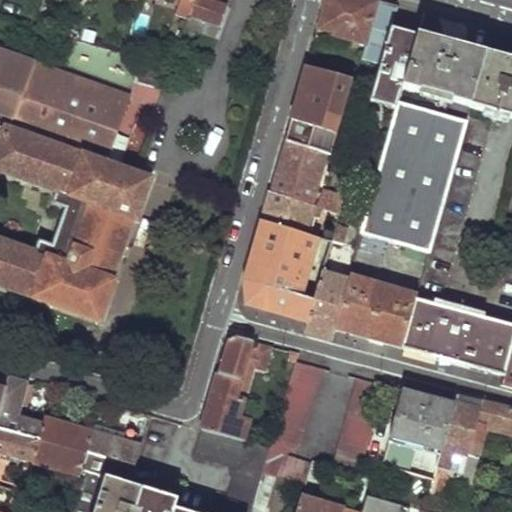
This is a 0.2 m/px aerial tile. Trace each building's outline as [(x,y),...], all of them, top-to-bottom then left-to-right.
[(184,0),(180,13),(187,16),(193,0),(184,0)] [(193,0),(187,16),(186,18),(190,19),(220,27),(225,6),(212,3),(213,0),(193,0)] [(325,0),(317,31),(334,35),(333,37),(370,48),(384,52),(390,31),(397,8),(367,0),(325,0)] [(220,27),(190,19),(186,31),(216,39),(220,27)] [(380,67),(370,103),(396,109),(416,38),(390,31),(384,52),(380,67)] [(416,38),(396,109),(395,113),(463,133),(486,56),(416,38)] [(384,52),(370,48),(367,63),(380,67),(384,52)] [(0,114),(15,120),(10,134),(0,130),(0,285),(100,321),(115,277),(112,274),(131,223),(135,224),(150,182),(104,166),(108,152),(110,153),(118,133),(110,131),(114,119),(122,121),(129,100),(0,54),(0,114)] [(511,63),(486,56),(463,133),(511,145),(511,63)] [(158,70),(141,65),(137,77),(154,82),(158,70)] [(322,132),(333,135),(349,82),(306,69),(298,97),(290,123),(322,132)] [(154,82),(137,77),(135,83),(152,88),(154,82)] [(114,119),(110,131),(118,133),(122,121),(114,119)] [(322,132),(290,123),(287,133),(284,146),(316,154),(322,132)] [(386,242),(428,255),(459,146),(391,126),(361,235),(386,242)] [(269,195),(312,207),(327,157),(316,154),(284,146),(269,195)] [(351,170),(352,164),(345,162),(343,168),(351,170)] [(338,214),(343,197),(323,191),(317,208),(321,209),(338,214)] [(261,223),(306,236),(310,217),(318,218),(321,209),(317,208),(312,207),(269,195),(265,209),(261,223)] [(261,223),(253,250),(308,267),(316,238),(306,236),(261,223)] [(330,242),(333,232),(322,229),(318,239),(330,242)] [(361,235),(354,262),(378,268),(386,242),(361,235)] [(253,250),(244,283),(247,305),(307,323),(313,302),(299,299),(308,267),(253,250)] [(307,323),(304,332),(319,336),(332,339),(334,331),(349,279),(322,271),(313,302),(307,323)] [(349,279),(334,331),(401,350),(415,302),(416,296),(349,277),(349,279)] [(415,302),(401,350),(453,363),(468,316),(469,310),(448,306),(447,310),(415,302)] [(511,327),(468,316),(453,363),(504,376),(511,346),(511,327)] [(200,431),(231,441),(239,418),(253,368),(265,370),(269,356),(255,352),(251,351),(254,342),(233,337),(228,341),(200,431)] [(271,347),(258,344),(255,352),(269,356),(271,347)] [(511,346),(504,376),(501,386),(511,388),(511,346)] [(305,487),(312,466),(286,457),(300,449),(322,369),(297,362),(269,451),(261,474),(276,479),(305,487)] [(0,430),(38,440),(43,426),(19,418),(27,384),(8,379),(4,393),(0,406),(0,430)] [(360,475),(386,386),(361,379),(335,467),(346,471),(360,475)] [(403,390),(376,482),(382,484),(404,490),(418,445),(443,452),(457,405),(403,390)] [(469,455),(482,404),(471,401),(459,397),(457,405),(443,452),(430,494),(437,497),(440,485),(444,486),(448,471),(450,472),(456,452),(469,455)] [(469,455),(464,475),(471,477),(486,426),(511,433),(511,411),(505,410),(482,404),(469,455)] [(231,441),(242,444),(250,422),(239,418),(231,441)] [(87,455),(93,435),(95,430),(78,425),(76,431),(44,423),(43,426),(38,440),(30,465),(79,479),(87,455)] [(0,430),(0,456),(30,465),(38,440),(0,430)] [(71,506),(68,511),(249,511),(252,503),(261,474),(269,451),(242,444),(231,441),(200,431),(193,458),(234,470),(223,511),(175,511),(174,511),(177,502),(129,487),(134,468),(87,455),(79,479),(74,496),(71,506)] [(134,468),(143,438),(125,433),(120,442),(93,435),(87,455),(134,468)] [(305,487),(303,493),(311,495),(321,463),(314,462),(312,466),(305,487)] [(335,467),(327,465),(324,476),(343,481),(346,471),(335,467)] [(261,474),(252,503),(263,506),(265,507),(271,488),(273,489),(276,479),(261,474)] [(71,506),(74,496),(25,481),(22,490),(60,502),(71,506)] [(425,511),(429,497),(404,490),(382,484),(381,491),(404,498),(403,506),(414,511),(425,511)] [(343,511),(344,511),(301,499),(296,511),(343,511)] [(68,511),(71,506),(60,502),(56,511),(68,511)] [(261,511),(263,506),(252,503),(249,511),(261,511)]
